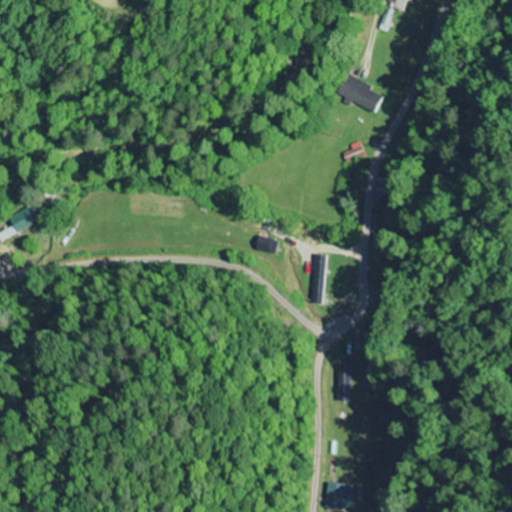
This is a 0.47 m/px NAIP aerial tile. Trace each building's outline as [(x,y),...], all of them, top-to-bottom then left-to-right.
[(380,115),(389,96),(355,79),(346,99),(380,115)] [(347,153),(350,163),(368,157),(363,142),(353,145),(354,151),(347,153)] [(13,216),(19,232),(39,226),(34,209),(13,216)] [(19,234),(16,227),(0,233),(3,241),(19,234)] [(274,255),(278,241),(262,237),(259,251),(274,255)] [(313,303),(326,305),(333,256),(320,255),(313,303)] [(329,507),(351,510),(355,486),(332,483),(329,507)]
